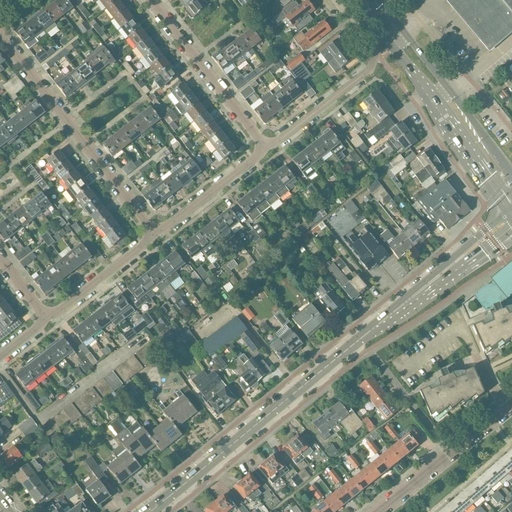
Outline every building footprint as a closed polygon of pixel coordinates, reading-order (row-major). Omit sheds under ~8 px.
[(55,4),(63,15),(74,7),(67,0),(53,0),(52,1),(55,4)] [(118,0),(117,0),(98,0),(106,9),(118,0)] [(106,9),(114,19),(126,10),(118,0),(106,9)] [(179,0),(186,9),(196,0),(179,0)] [(205,0),(196,0),(186,9),(189,13),(188,13),(188,16),(190,19),(193,19),(210,6),(205,0)] [(235,0),(245,13),(251,9),(244,0),(235,0)] [(280,0),(276,3),(281,9),(292,0),(280,0)] [(487,46),(490,49),(511,29),(511,0),(449,0),(449,1),(452,4),(483,41),(483,44),(486,44),(487,46)] [(313,21),(309,15),(315,11),(308,1),(300,7),(295,1),(276,16),(280,21),(286,17),(289,15),(296,25),(294,27),(298,32),(313,21)] [(54,22),(63,15),(55,4),(45,11),(54,22)] [(78,7),(82,13),(87,10),(82,4),(78,7)] [(87,10),(82,13),(87,18),(91,15),(87,10)] [(133,20),(126,10),(114,19),(121,29),(133,20)] [(33,16),(36,18),(45,30),(48,34),(57,27),(54,22),(45,11),(41,15),(38,12),(33,16)] [(26,26),(35,37),(45,30),(36,18),(33,16),(27,20),(29,23),(26,26)] [(141,29),(133,20),(121,29),(129,38),(141,29)] [(83,35),(85,34),(90,29),(85,22),(78,27),(83,35)] [(324,22),(304,36),(301,32),(293,38),(303,52),(311,46),(312,46),(331,31),(324,22)] [(93,28),(97,33),(101,29),(97,24),(92,27),(93,28)] [(34,38),(35,37),(26,26),(21,30),(19,27),(14,31),(29,50),(38,42),(34,38)] [(88,38),(94,33),(91,29),(90,29),(85,34),(88,38)] [(105,35),(101,29),(97,33),(101,38),(105,35)] [(129,38),(136,48),(148,39),(141,29),(129,38)] [(242,37),(252,49),(261,41),(252,29),(242,37)] [(71,33),(66,37),(69,42),(75,37),(71,33)] [(60,42),(63,46),(69,42),(66,37),(60,42)] [(251,49),(252,49),(242,37),(233,44),(242,56),(247,52),(251,57),(255,54),(251,49)] [(155,48),(148,39),(136,48),(143,57),(155,48)] [(80,44),(77,40),(71,44),(74,48),(80,44)] [(327,63),(334,58),(336,56),(345,50),(345,49),(347,48),(343,43),(341,45),(338,40),(320,54),(327,63)] [(111,52),(116,48),(112,43),(107,46),(111,52)] [(69,53),(74,48),(71,44),(66,49),(69,53)] [(246,62),(242,56),(233,44),(223,52),(232,64),(237,70),(246,62)] [(95,56),(105,68),(110,64),(112,67),(116,63),(103,45),(93,53),(95,56)] [(52,48),(47,53),(49,56),(55,52),(52,48)] [(111,52),(116,57),(120,54),(116,48),(111,52)] [(151,67),(163,57),(155,48),(143,57),(140,59),(140,62),(146,69),(150,66),(151,67)] [(47,53),(44,49),(34,57),(40,64),(49,56),(47,53)] [(353,59),(345,50),(336,56),(334,58),(327,63),(335,73),(353,59)] [(223,72),(232,64),(223,52),(219,56),(217,53),(211,57),(223,72)] [(58,54),(52,59),(55,63),(61,59),(58,54)] [(86,63),(96,76),(105,68),(95,56),(86,63)] [(286,66),(291,71),(304,61),(299,56),(286,66)] [(163,57),(151,67),(158,76),(170,67),(163,57)] [(50,67),(55,63),(52,59),(47,63),(50,67)] [(263,64),(266,68),(272,63),(269,59),(263,64)] [(123,65),(127,70),(131,67),(127,62),(123,65)] [(93,78),(96,76),(86,63),(77,71),(87,84),(92,81),(93,78)] [(266,68),(263,64),(258,68),(261,72),(266,68)] [(302,64),(290,73),(295,79),(307,70),(302,64)] [(274,66),(268,71),(272,75),(277,70),(274,66)] [(131,67),(127,70),(132,76),(136,73),(131,67)] [(178,77),(170,67),(158,76),(166,86),(178,77)] [(83,88),(87,84),(77,71),(71,75),(69,73),(65,76),(67,78),(77,90),(80,88),(83,88)] [(300,84),(307,78),(304,73),(296,79),(300,84)] [(53,81),(66,98),(77,90),(67,78),(65,76),(64,74),(53,81)] [(247,83),(253,79),(250,74),(244,79),(247,83)] [(10,88),(20,81),(16,76),(7,83),(10,88)] [(237,91),(247,83),(244,79),(241,76),(232,83),(237,91)] [(138,84),(142,89),(146,86),(142,81),(138,84)] [(255,81),(249,86),(252,90),(258,85),(255,81)] [(305,81),(300,85),(306,94),(311,89),(305,81)] [(15,95),(25,87),(22,82),(12,90),(15,95)] [(293,82),(283,90),(292,102),(302,94),(293,82)] [(179,103),(191,94),(183,84),(171,93),(179,103)] [(279,85),(269,92),(282,109),(292,102),(283,90),(279,85)] [(146,86),(142,89),(146,95),(150,92),(146,86)] [(254,93),(252,90),(249,86),(240,93),(245,100),(254,93)] [(15,95),(12,90),(8,93),(14,101),(18,98),(15,95)] [(501,105),(509,99),(502,90),(494,97),(501,105)] [(371,113),(385,102),(377,91),(362,102),(371,113)] [(264,105),(273,117),(282,109),(269,92),(260,100),(264,105)] [(186,112),(198,103),(191,94),(179,103),(174,106),(182,116),(186,112)] [(156,100),(152,103),(156,109),(161,106),(156,100)] [(36,121),(46,114),(36,101),(31,105),(28,101),(24,105),(26,108),(36,121)] [(394,113),(385,102),(371,113),(380,124),(394,113)] [(194,122),(205,113),(198,103),(186,112),(194,122)] [(17,116),(27,129),(36,121),(26,108),(24,105),(23,105),(18,108),(21,112),(17,116)] [(272,121),(273,117),(264,105),(254,113),(263,124),(268,124),(272,121)] [(151,128),(161,120),(152,108),(142,115),(151,128)] [(213,123),(205,113),(194,122),(201,132),(213,123)] [(349,113),(343,118),(352,129),(353,128),(357,124),(349,113)] [(153,130),(151,128),(142,115),(132,123),(142,135),(144,138),(153,130)] [(17,136),(27,129),(17,116),(7,123),(17,136)] [(165,120),(169,125),(174,122),(170,117),(165,120)] [(365,124),(362,121),(357,124),(353,128),(358,134),(361,132),(360,130),(364,127),(365,124)] [(375,158),(380,154),(409,132),(406,128),(408,126),(404,121),(401,123),(401,122),(390,131),(394,137),(389,140),(372,154),(375,158)] [(0,133),(8,143),(10,146),(15,141),(13,139),(17,136),(7,123),(4,126),(1,122),(0,122),(0,133)] [(174,122),(169,125),(174,132),(178,128),(174,122)] [(142,135),(132,123),(123,130),(132,143),(142,135)] [(220,132),(213,123),(201,132),(209,141),(220,132)] [(375,128),(365,136),(368,141),(373,137),(379,133),(375,128)] [(385,128),(379,133),(373,137),(377,142),(388,133),(385,128)] [(325,135),(321,138),(331,151),(341,143),(331,130),(329,129),(324,133),(325,135)] [(132,143),(123,130),(113,138),(122,150),(132,143)] [(220,132),(209,141),(216,151),(228,142),(220,132)] [(416,142),(409,132),(380,154),(383,158),(389,153),(390,154),(401,145),(405,151),(416,142)] [(175,139),(172,135),(166,139),(170,144),(175,139)] [(184,136),(180,139),(184,145),(188,142),(184,136)] [(358,136),(351,142),(357,149),(364,144),(358,136)] [(122,150),(113,138),(103,145),(112,157),(122,150)] [(322,158),(331,151),(321,138),(312,145),(322,158)] [(175,150),(181,146),(177,142),(172,146),(175,150)] [(188,142),(184,145),(189,151),(193,148),(191,145),(188,142)] [(235,152),(228,142),(216,151),(223,161),(235,152)] [(312,165),(322,158),(312,145),(312,146),(302,153),(312,165)] [(156,154),(161,150),(158,146),(153,150),(156,154)] [(150,158),(156,154),(153,150),(147,154),(150,158)] [(416,176),(437,160),(430,150),(427,152),(426,150),(417,157),(422,164),(412,171),(412,172),(409,174),(413,179),(416,176)] [(47,161),(55,170),(67,160),(60,151),(47,161)] [(360,159),(354,151),(349,155),(355,162),(360,159)] [(164,152),(158,157),(162,161),(167,157),(164,152)] [(317,172),(312,165),(302,153),(293,161),(307,180),(317,172)] [(199,155),(195,159),(199,164),(203,161),(199,155)] [(389,163),(393,168),(404,160),(400,155),(389,163)] [(156,165),(162,161),(158,157),(153,161),(156,165)] [(204,170),(208,167),(212,163),(208,157),(203,161),(199,164),(204,170)] [(182,168),(192,180),(201,173),(192,161),(188,164),(184,159),(179,163),(182,168)] [(75,170),(67,160),(55,170),(62,180),(75,170)] [(137,169),(142,164),(139,160),(134,165),(137,169)] [(404,160),(393,168),(387,173),(394,182),(397,180),(394,176),(407,167),(405,165),(407,164),(404,160)] [(429,193),(437,187),(430,178),(431,177),(432,179),(436,176),(438,179),(446,173),(444,170),(437,160),(416,176),(421,184),(426,189),(418,195),(417,194),(413,197),(417,202),(429,193)] [(137,169),(134,165),(131,161),(122,169),(127,176),(137,169)] [(293,185),(297,181),(285,166),(276,174),(289,191),(294,187),(293,185)] [(145,167),(139,172),(142,176),(148,171),(145,167)] [(182,168),(173,176),(182,188),(186,185),(188,187),(193,182),(192,180),(182,168)] [(82,179),(75,170),(62,180),(69,189),(82,179)] [(133,183),(142,176),(139,172),(129,179),(133,183)] [(170,172),(160,179),(173,195),(182,188),(173,176),(170,172)] [(266,181),(280,198),(289,191),(276,174),(266,181)] [(77,199),(89,189),(82,179),(69,189),(66,192),(73,201),(77,199)] [(163,203),(173,195),(160,179),(151,186),(154,191),(163,203)] [(280,198),(266,181),(257,189),(270,206),(280,198)] [(371,193),(381,185),(377,181),(367,188),(371,193)] [(429,193),(436,202),(446,213),(450,209),(459,220),(470,211),(445,181),(437,187),(429,193)] [(318,194),(311,185),(306,188),(314,198),(318,194)] [(384,190),(381,185),(371,193),(375,198),(384,190)] [(92,192),(89,189),(77,199),(84,208),(99,197),(95,192),(92,192)] [(247,196),(260,213),(270,206),(257,189),(247,196)] [(388,195),(384,190),(375,198),(379,203),(381,201),(380,201),(388,195)] [(153,210),(163,203),(154,191),(144,199),(153,210)] [(42,214),(52,206),(42,193),(32,201),(42,214)] [(434,223),(439,219),(447,230),(459,220),(450,209),(446,213),(436,202),(429,193),(417,202),(412,206),(418,214),(423,210),(434,223)] [(380,201),(381,201),(384,205),(392,199),(388,195),(380,201)] [(252,222),(261,215),(260,213),(247,196),(237,204),(247,217),(247,216),(252,222)] [(103,202),(99,197),(84,208),(92,218),(104,208),(101,204),(103,202)] [(32,201),(23,208),(33,221),(42,214),(32,201)] [(55,205),(59,211),(60,212),(65,208),(60,202),(55,205)] [(24,228),(33,221),(23,208),(14,215),(24,228)] [(72,218),(65,208),(60,212),(67,221),(72,218)] [(92,218),(99,227),(112,217),(104,208),(92,218)] [(220,217),(230,230),(240,222),(230,210),(220,217)] [(351,216),(356,222),(363,217),(357,211),(351,216)] [(14,236),(24,228),(14,215),(4,223),(14,236)] [(114,216),(112,217),(99,227),(106,237),(119,227),(116,223),(118,221),(114,216)] [(230,230),(220,217),(211,225),(221,237),(224,242),(234,234),(230,230)] [(410,226),(424,241),(432,234),(418,219),(410,226)] [(0,226),(0,238),(4,243),(14,236),(4,223),(0,226)] [(326,228),(322,223),(311,232),(314,236),(320,231),(321,232),(326,228)] [(211,244),(221,237),(211,225),(201,232),(211,244)] [(305,231),(301,226),(297,229),(301,234),(305,231)] [(416,248),(424,241),(410,226),(403,232),(416,248)] [(119,227),(106,237),(114,247),(127,237),(119,227)] [(364,227),(353,236),(358,242),(360,241),(379,264),(388,257),(379,246),(364,227)] [(253,229),(248,233),(256,243),(261,239),(253,229)] [(400,261),(408,254),(395,239),(388,230),(380,237),(387,246),(400,261)] [(216,251),(211,244),(201,232),(192,239),(202,252),(207,258),(216,251)] [(408,254),(416,248),(403,232),(395,239),(408,254)] [(282,241),(288,248),(295,243),(289,235),(282,241)] [(301,241),(305,245),(310,240),(306,236),(301,241)] [(360,261),(369,272),(371,270),(372,271),(378,267),(377,265),(379,264),(360,241),(358,242),(353,236),(345,242),(360,261)] [(87,247),(89,250),(94,246),(92,243),(86,237),(82,240),(87,247)] [(202,252),(192,239),(182,247),(192,260),(202,252)] [(260,239),(256,243),(259,247),(256,250),(266,263),(274,257),(260,239)] [(282,241),(278,244),(269,250),(275,258),(287,248),(286,246),(282,241)] [(82,245),(73,253),(83,265),(92,258),(82,245)] [(94,246),(89,250),(97,259),(101,256),(94,246)] [(19,261),(28,254),(24,249),(15,256),(19,261)] [(235,256),(231,251),(227,253),(232,259),(235,256)] [(176,252),(166,260),(176,272),(185,265),(176,252)] [(73,273),(83,265),(73,253),(63,260),(73,273)] [(318,253),(312,258),(311,258),(319,267),(325,262),(318,253)] [(24,268),(33,261),(30,256),(21,264),(24,268)] [(359,274),(357,276),(355,278),(352,274),(353,274),(346,266),(346,267),(337,257),(333,261),(334,263),(333,263),(334,264),(340,271),(360,295),(368,288),(369,287),(359,274)] [(64,280),(73,273),(63,260),(54,267),(64,280)] [(176,272),(166,260),(157,267),(166,279),(170,284),(179,277),(176,272)] [(255,263),(246,270),(251,276),(260,270),(255,263)] [(344,287),(342,289),(353,301),(360,295),(340,271),(334,264),(333,263),(327,269),(340,284),(341,284),(344,287)] [(212,274),(216,271),(212,265),(208,268),(212,274)] [(55,288),(64,280),(54,267),(44,275),(55,288)] [(170,284),(166,279),(157,267),(147,275),(157,287),(161,292),(170,284)] [(204,280),(209,277),(201,267),(197,270),(196,271),(204,280)] [(511,270),(508,270),(506,271),(504,272),(499,275),(473,296),(486,312),(484,313),(493,323),(484,327),(482,325),(482,324),(480,324),(480,325),(473,328),(484,353),(489,349),(490,351),(491,352),(492,351),(502,343),(504,345),(504,346),(505,346),(505,345),(510,341),(511,343),(511,270)] [(202,282),(195,272),(193,273),(190,276),(197,286),(202,282)] [(51,290),(54,288),(55,288),(44,275),(35,283),(45,295),(46,297),(52,292),(51,290)] [(152,291),(157,287),(147,275),(138,282),(147,294),(151,299),(156,296),(152,291)] [(213,292),(219,287),(212,276),(205,281),(213,292)] [(229,280),(235,287),(240,284),(234,276),(229,280)] [(151,299),(147,294),(138,282),(128,290),(132,295),(128,298),(137,309),(146,303),(150,305),(154,302),(151,299)] [(324,283),(317,289),(324,297),(320,301),(334,317),(346,307),(332,291),(331,291),(324,283)] [(111,303),(121,315),(125,320),(135,312),(131,307),(121,295),(111,303)] [(0,319),(11,311),(4,301),(0,304),(0,319)] [(125,320),(121,315),(111,303),(108,301),(105,304),(106,307),(102,310),(112,322),(116,327),(125,320)] [(327,323),(312,305),(311,304),(292,320),(309,339),(327,323)] [(281,311),(280,310),(276,305),(271,309),(276,314),(274,316),(283,328),(290,323),(285,316),(281,311)] [(280,310),(281,311),(285,316),(290,312),(285,306),(280,310)] [(102,330),(112,322),(102,310),(93,317),(102,330)] [(19,320),(11,311),(0,319),(0,333),(1,334),(19,320)] [(249,311),(244,315),(249,321),(254,317),(249,311)] [(142,317),(145,321),(149,327),(154,322),(147,313),(142,317)] [(93,337),(102,330),(93,317),(83,325),(93,337)] [(239,338),(246,333),(248,331),(236,317),(200,345),(211,358),(227,345),(230,343),(238,337),(239,338)] [(145,330),(149,327),(145,321),(138,326),(142,331),(145,330)] [(270,329),(265,324),(261,327),(266,332),(270,329)] [(93,337),(83,325),(74,332),(83,344),(93,337)] [(302,348),(301,346),(302,345),(289,329),(283,334),(285,336),(280,341),(292,354),(295,352),(296,353),(298,353),(302,350),(302,348)] [(159,338),(163,343),(167,341),(169,343),(175,338),(169,330),(159,338)] [(183,334),(180,330),(175,334),(178,338),(183,334)] [(183,343),(192,336),(189,331),(179,338),(183,343)] [(246,333),(239,338),(253,355),(260,350),(246,333)] [(190,351),(199,345),(192,336),(183,343),(190,351)] [(64,340),(61,342),(59,340),(53,345),(64,359),(69,356),(70,358),(75,354),(64,340)] [(292,354),(280,341),(271,348),(282,362),(289,356),(292,354)] [(150,343),(145,346),(153,356),(157,352),(150,343)] [(49,352),(45,354),(55,367),(64,359),(53,345),(47,349),(49,352)] [(152,356),(153,356),(145,346),(140,350),(147,360),(152,356)] [(107,356),(112,353),(107,347),(103,351),(107,356)] [(135,354),(143,364),(145,367),(155,360),(152,356),(147,360),(140,350),(135,354)] [(85,373),(93,367),(86,357),(82,352),(76,356),(84,366),(81,368),(85,373)] [(45,374),(55,367),(45,354),(42,357),(40,355),(34,360),(45,374)] [(93,367),(98,363),(91,354),(86,357),(93,367)] [(258,382),(266,375),(269,376),(271,374),(271,371),(263,361),(258,365),(253,359),(249,362),(243,355),(239,359),(258,382)] [(136,369),(140,365),(133,356),(128,359),(136,369)] [(218,356),(213,360),(222,373),(228,368),(218,356)] [(128,359),(124,363),(131,373),(134,376),(143,369),(140,365),(136,369),(128,359)] [(245,392),(250,388),(251,388),(252,389),(253,389),(258,386),(258,384),(257,383),(258,382),(239,359),(231,365),(233,367),(230,369),(237,377),(239,375),(244,381),(239,385),(245,392)] [(28,364),(30,366),(26,369),(36,381),(45,374),(34,360),(28,364)] [(131,373),(124,363),(119,366),(119,367),(126,376),(122,380),(125,384),(134,376),(131,373)] [(114,370),(122,380),(126,376),(119,367),(114,370)] [(84,376),(78,368),(73,371),(80,380),(84,376)] [(485,393),(484,391),(474,368),(466,372),(465,372),(465,376),(456,380),(449,369),(445,370),(445,371),(441,373),(443,378),(438,380),(440,387),(431,391),(429,388),(428,388),(428,389),(420,392),(431,417),(436,413),(438,415),(438,416),(439,415),(449,407),(451,409),(451,410),(452,410),(452,409),(463,401),(465,404),(464,404),(464,405),(465,404),(471,399),(473,402),(477,399),(478,399),(479,398),(478,398),(485,393)] [(26,389),(36,381),(26,369),(17,377),(26,389)] [(218,416),(222,412),(224,412),(226,410),(226,409),(227,408),(217,396),(222,392),(209,376),(208,377),(203,371),(191,381),(204,397),(202,398),(206,404),(208,404),(218,416)] [(115,385),(119,382),(112,372),(107,376),(115,385)] [(217,396),(227,408),(228,407),(229,407),(232,405),(232,404),(236,400),(226,388),(227,387),(214,372),(209,376),(222,392),(217,396)] [(115,385),(107,376),(103,379),(113,392),(122,385),(119,382),(115,385)] [(368,398),(380,389),(371,377),(360,387),(368,398)] [(99,382),(106,392),(101,396),(104,399),(113,392),(103,379),(99,382)] [(101,396),(106,392),(99,382),(94,386),(101,396)] [(0,388),(9,400),(15,396),(6,383),(0,387),(0,388)] [(95,401),(99,397),(92,388),(87,391),(95,401)] [(381,389),(380,389),(368,398),(378,409),(389,400),(381,389)] [(95,401),(87,391),(83,395),(93,408),(102,401),(99,397),(95,401)] [(180,398),(173,403),(187,421),(197,413),(179,391),(176,394),(180,398)] [(24,396),(29,402),(34,399),(29,393),(24,396)] [(84,415),(93,408),(83,395),(78,398),(86,408),(81,412),(84,415)] [(81,412),(86,408),(78,398),(74,402),(81,412)] [(41,408),(34,399),(29,402),(36,411),(41,408)] [(387,421),(398,411),(389,400),(378,409),(387,421)] [(177,429),(187,421),(173,403),(166,409),(162,404),(159,407),(163,412),(168,419),(177,429)] [(340,403),(337,405),(336,405),(331,408),(332,409),(330,411),(340,423),(352,438),(365,427),(353,413),(348,405),(344,408),(340,403)] [(82,417),(79,413),(72,404),(67,407),(75,417),(70,420),(73,424),(82,417)] [(75,417),(67,407),(63,411),(70,420),(75,417)] [(58,414),(66,424),(70,420),(63,411),(58,414)] [(330,411),(328,412),(326,412),(324,414),(324,416),(322,417),(333,430),(340,423),(330,411)] [(54,418),(61,427),(66,424),(58,414),(54,418)] [(328,433),(333,430),(322,417),(321,416),(317,419),(317,421),(313,424),(319,431),(317,433),(324,442),(325,441),(330,436),(328,433)] [(0,437),(5,435),(3,433),(12,426),(5,418),(0,421),(0,437)] [(24,433),(36,424),(31,418),(19,427),(24,433)] [(61,427),(54,418),(49,421),(56,431),(61,427)] [(369,432),(375,428),(367,418),(362,422),(369,432)] [(168,419),(158,427),(172,444),(182,436),(177,429),(168,419)] [(56,431),(49,421),(44,425),(52,435),(56,431)] [(28,438),(39,429),(36,424),(24,433),(28,438)] [(39,429),(47,439),(52,435),(44,425),(39,429)] [(385,428),(389,433),(393,430),(389,425),(386,427),(385,428)] [(161,452),(172,444),(158,427),(148,435),(156,445),(161,452)] [(156,445),(148,435),(142,428),(132,436),(146,454),(156,445)] [(128,451),(136,461),(146,454),(132,436),(126,429),(116,437),(122,444),(128,451)] [(398,436),(393,430),(389,433),(394,440),(396,438),(398,436)] [(414,431),(409,435),(399,442),(408,454),(418,446),(415,442),(420,438),(414,431)] [(48,439),(52,444),(61,437),(57,432),(48,439)] [(305,459),(308,463),(312,464),(320,457),(321,453),(313,443),(309,447),(299,436),(291,442),(305,459)] [(366,444),(370,449),(374,445),(370,440),(368,442),(366,444)] [(14,446),(1,456),(9,468),(22,458),(19,454),(25,449),(20,442),(14,447),(14,446)] [(300,463),(305,459),(291,442),(283,449),(297,466),(300,463)] [(399,461),(408,454),(399,442),(390,450),(399,461)] [(35,452),(40,458),(52,449),(47,443),(35,452)] [(332,462),(340,456),(331,445),(330,446),(323,451),(332,462)] [(379,451),(374,445),(370,449),(375,455),(377,453),(379,451)] [(380,457),(390,469),(399,461),(390,450),(380,457)] [(128,451),(117,459),(131,477),(142,468),(136,461),(128,451)] [(275,455),(267,461),(281,478),(289,472),(275,455)] [(347,459),(351,464),(355,460),(351,455),(349,457),(347,459)] [(508,475),(511,471),(511,462),(506,455),(497,463),(508,475)] [(380,477),(390,469),(380,457),(371,465),(380,477)] [(121,485),(131,477),(117,459),(107,467),(121,485)] [(22,485),(35,475),(43,469),(39,465),(39,466),(34,460),(15,475),(22,485)] [(360,467),(355,460),(351,464),(356,470),(358,468),(360,467)] [(276,482),(281,478),(267,461),(259,468),(270,482),(272,485),(273,485),(276,482)] [(499,482),(508,475),(497,463),(489,471),(499,482)] [(371,465),(362,473),(371,484),(380,477),(371,465)] [(102,484),(108,479),(99,466),(92,471),(98,481),(86,489),(97,506),(111,496),(102,484)] [(304,484),(311,479),(304,469),(297,475),(304,484)] [(328,474),(332,479),(336,476),(332,471),(330,472),(328,474)] [(491,490),(499,482),(489,471),(480,478),(490,490),(491,490)] [(362,492),(371,484),(362,473),(352,480),(362,492)] [(251,474),(243,481),(257,498),(261,494),(257,489),(261,486),(251,474)] [(42,485),(35,475),(22,485),(29,494),(42,485)] [(304,484),(297,475),(290,480),(297,489),(304,484)] [(341,482),(336,476),(332,479),(337,485),(339,484),(341,482)] [(482,498),(490,490),(480,478),(471,486),(482,498)] [(343,488),(352,499),(362,492),(352,480),(343,488)] [(36,504),(38,503),(41,507),(59,495),(55,490),(48,481),(42,485),(29,494),(36,504)] [(252,502),(257,498),(243,481),(235,488),(244,500),(248,497),(252,502)] [(84,494),(77,485),(72,488),(79,498),(84,494)] [(309,489),(313,494),(317,491),(313,486),(309,489)] [(473,505),(473,504),(482,498),(471,486),(462,493),(473,505)] [(343,507),(352,499),(343,488),(333,495),(343,507)] [(322,497),(317,491),(313,494),(318,500),(320,498),(322,497)] [(498,491),(494,494),(501,501),(504,498),(498,491)] [(454,501),(463,511),(464,511),(473,505),(462,493),(454,501)] [(497,504),(501,501),(494,494),(491,497),(497,504)] [(226,495),(215,503),(222,511),(227,511),(236,505),(231,499),(230,500),(226,495)] [(324,503),(331,511),(336,511),(343,507),(333,495),(324,503)] [(463,511),(454,501),(445,508),(448,511),(463,511)] [(72,511),(87,511),(81,504),(80,504),(79,503),(74,506),(75,508),(72,511)] [(222,511),(215,503),(205,511),(222,511)] [(331,511),(324,503),(314,511),(313,511),(331,511)]
